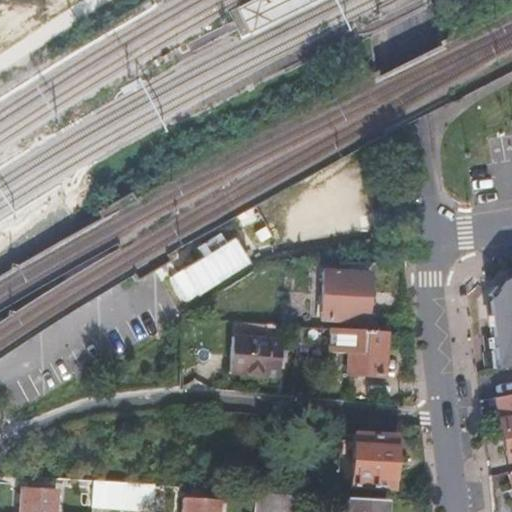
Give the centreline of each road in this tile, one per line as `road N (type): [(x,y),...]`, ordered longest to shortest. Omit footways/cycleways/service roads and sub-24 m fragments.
road 1 (residential): [(0,442),(85,408),(174,399),(445,418)]
road 2 (residential): [(393,0),(424,236)]
road 3 (residential): [(424,236),(445,418)]
